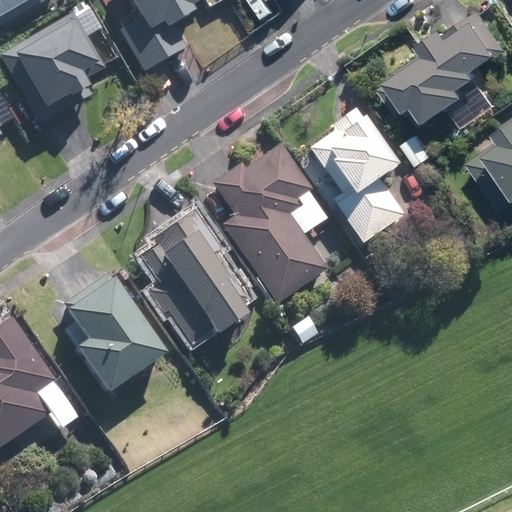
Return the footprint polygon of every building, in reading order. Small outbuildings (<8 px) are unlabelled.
[(0,0),(0,28),(50,0),(0,0)] [(103,0),(112,15),(127,6),(137,22),(117,34),(142,75),(183,50),(170,29),(190,17),(186,10),(201,2),(199,0),(103,0)] [(70,16),(0,56),(0,61),(37,127),(88,98),(80,85),(102,72),(70,16)] [(429,56),(398,77),(400,80),(382,92),(403,122),(412,116),(413,118),(422,112),(432,126),(471,100),(467,93),(484,81),(481,76),(510,56),(483,16),(453,36),(451,34),(425,51),(429,56)] [(31,121),(21,104),(8,111),(17,128),(31,121)] [(0,107),(0,125),(8,120),(0,107)] [(353,112),(329,128),(332,134),(307,152),(339,196),(329,204),(361,248),(403,217),(378,183),(396,169),(353,112)] [(471,167),(504,214),(511,208),(511,132),(503,139),(505,143),(471,167)] [(420,136),(405,146),(421,168),(435,158),(420,136)] [(275,307),(326,273),(288,218),(301,209),(297,202),(311,192),(280,147),(243,172),(240,166),(209,187),(231,219),(219,227),(275,307)] [(243,319),(235,308),(244,302),(214,259),(221,254),(192,213),(150,241),(155,248),(139,260),(157,286),(145,294),(162,318),(164,316),(187,349),(208,334),(212,340),(243,319)] [(162,358),(106,277),(61,309),(64,313),(62,314),(83,344),(72,352),(104,398),(162,358)] [(306,319),(291,328),(301,345),(317,335),(306,319)] [(54,384),(12,320),(0,328),(0,448),(48,416),(35,397),(54,384)]
